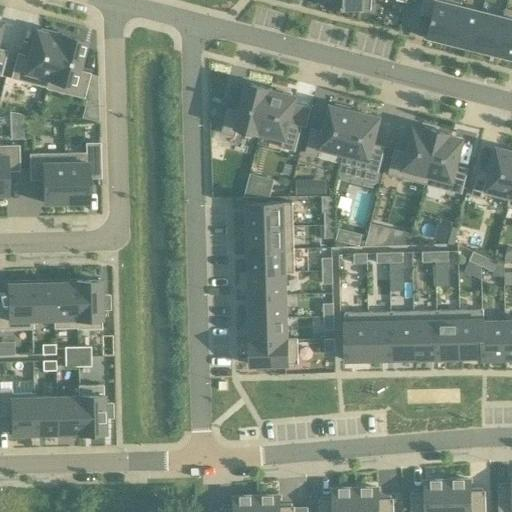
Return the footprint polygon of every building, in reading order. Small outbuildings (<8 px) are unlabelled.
[(322,0),(323,2),(325,2),(325,6),(371,9),(371,0),(322,0)] [(422,0),(420,13),(432,16),(427,35),(450,41),(459,6),(460,7),(461,2),(453,0),(422,0)] [(459,6),(450,41),(472,47),(481,12),(460,7),(459,6)] [(503,18),(494,52),(511,56),(511,9),(505,8),(502,17),(503,18)] [(481,12),(472,47),(494,52),(503,18),(502,17),(481,12)] [(16,53),(10,78),(45,87),(46,87),(59,36),(55,35),(56,32),(40,28),(39,31),(35,30),(28,56),(16,53)] [(45,87),(45,88),(83,98),(83,96),(89,72),(77,69),(84,41),(61,35),(61,36),(59,36),(46,87),(45,87)] [(89,72),(83,96),(87,97),(98,99),(97,74),(89,72)] [(227,108),(221,133),(235,137),(237,127),(258,133),(258,131),(260,132),(271,90),(269,90),(269,88),(247,83),(239,111),(227,108)] [(271,90),(260,132),(283,138),(280,147),(294,151),(301,125),(288,122),(293,103),(295,96),(291,95),(291,93),(275,89),(275,91),(271,90)] [(311,128),(304,153),(319,157),(321,147),(343,153),(354,111),(350,110),(351,108),(334,104),(334,106),(330,105),(323,131),(311,128)] [(343,153),(340,162),(378,172),(384,147),(372,143),(378,117),(354,111),(343,153)] [(394,149),(388,174),(424,184),(438,131),(427,128),(426,130),(413,126),(406,152),(394,149)] [(22,138),(22,129),(9,130),(9,138),(22,138)] [(438,131),(424,184),(461,193),(468,168),(455,165),(462,139),(449,135),(449,133),(438,131)] [(84,152),(63,153),(65,202),(87,201),(87,178),(100,178),(99,142),(84,142),(84,152)] [(18,144),(0,144),(0,194),(6,194),(5,171),(18,170),(18,144)] [(477,170),(471,195),(485,199),(486,194),(508,200),(509,200),(511,187),(511,151),(497,147),(490,173),(477,170)] [(63,153),(28,153),(29,179),(41,179),(42,202),(65,202),(63,153)] [(296,194),(311,194),(310,179),(295,179),(296,194)] [(281,204),(245,205),(246,229),(282,228),(281,204)] [(334,212),(324,212),(324,225),(334,225),(334,212)] [(437,221),(432,238),(454,243),(458,226),(437,221)] [(334,225),(324,225),(324,238),(334,238),(334,225)] [(282,228),(246,229),(247,252),(283,251),(282,228)] [(338,229),(335,239),(347,242),(350,233),(338,229)] [(283,251),(247,252),(247,275),(283,274),(283,251)] [(435,251),(422,251),(422,261),(435,261),(435,251)] [(448,251),(435,251),(435,261),(448,261),(448,251)] [(389,252),(376,252),(377,263),(390,262),(389,252)] [(402,252),(389,252),(390,262),(403,262),(402,252)] [(367,253),(353,253),(354,263),(367,263),(367,253)] [(472,254),(468,262),(480,268),(484,259),(472,254)] [(484,259),(480,268),(492,274),(496,265),(484,259)] [(332,260),(323,260),(323,273),(333,273),(332,260)] [(448,261),(435,261),(435,269),(448,269),(448,261)] [(403,262),(390,262),(390,270),(403,270),(403,262)] [(333,273),(323,273),(323,286),(333,286),(333,273)] [(283,274),(247,275),(248,297),(284,296),(283,274)] [(6,303),(0,303),(0,329),(32,328),(31,319),(30,283),(29,280),(19,281),(19,283),(6,284),(6,303)] [(75,281),(74,281),(74,282),(75,282),(76,327),(75,327),(75,328),(100,328),(100,309),(108,309),(108,295),(99,295),(99,280),(75,281)] [(52,282),(30,283),(31,319),(52,318),(53,318),(52,282)] [(53,318),(52,318),(53,328),(75,327),(76,327),(75,282),(74,282),(52,282),(53,318)] [(284,296),(248,297),(249,320),(284,319),(284,296)] [(334,305),(324,305),(324,318),(334,318),(334,305)] [(324,318),(324,330),(334,330),(334,318),(324,318)] [(284,319),(249,320),(249,343),(285,342),(284,319)] [(459,322),(436,323),(437,358),(460,357),(459,322)] [(483,322),(459,322),(460,357),(482,356),(483,356),(482,323),(483,323),(483,322)] [(414,323),(391,324),(392,359),(400,359),(400,360),(415,360),(414,323)] [(436,323),(414,323),(415,360),(429,360),(429,358),(437,358),(436,323)] [(483,356),(482,356),(482,358),(506,358),(505,323),(483,323),(482,323),(483,356)] [(391,324),(368,325),(369,359),(392,359),(391,324)] [(368,325),(344,325),(345,360),(369,359),(368,325)] [(325,340),(325,353),(335,353),(335,340),(325,340)] [(249,343),(248,343),(249,368),(287,367),(286,342),(285,342),(249,343)] [(54,343),(41,343),(41,353),(54,353),(54,343)] [(77,345),(64,346),(64,356),(77,355),(77,345)] [(90,345),(77,345),(77,355),(90,355),(90,345)] [(77,355),(64,356),(64,366),(77,365),(77,355)] [(90,355),(77,355),(77,365),(90,365),(90,355)] [(55,359),(42,360),(42,370),(55,369),(55,359)] [(0,414),(9,414),(10,434),(23,433),(23,436),(32,436),(32,433),(34,433),(33,397),(34,397),(33,392),(31,392),(31,379),(0,380),(0,414)] [(102,385),(77,385),(77,396),(78,396),(79,432),(78,432),(78,433),(103,432),(103,417),(111,417),(111,403),(102,403),(102,385)] [(297,415),(329,413),(328,389),(296,391),(297,415)] [(261,395),(262,419),(290,418),(290,395),(261,395)] [(34,397),(33,397),(34,433),(56,432),(55,396),(34,397)] [(77,396),(55,396),(56,432),(78,432),(79,432),(78,396),(77,396)] [(470,479),(447,480),(448,511),(485,511),(485,490),(470,491),(470,479)] [(425,492),(410,492),(410,511),(448,511),(447,480),(425,481),(425,492)] [(511,511),(511,485),(498,486),(498,511),(511,511)] [(378,487),(355,488),(355,511),(393,511),(393,498),(378,498),(378,487)] [(333,500),(318,500),(318,511),(355,511),(355,488),(333,488),(333,500)] [(279,495),(256,496),(256,511),(307,511),(307,507),(294,507),(294,506),(279,506),(279,495)] [(234,508),(220,508),(219,511),(256,511),(256,496),(234,496),(234,508)]
